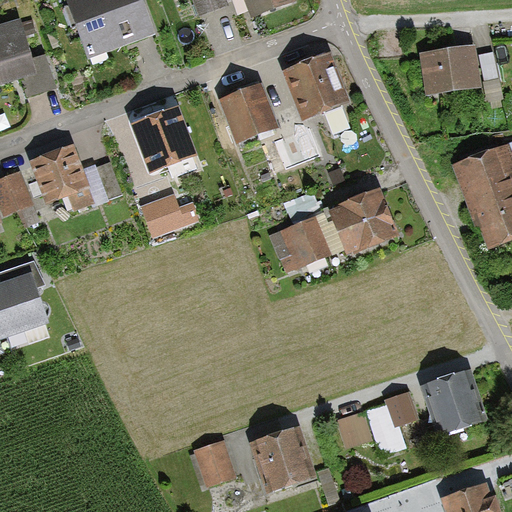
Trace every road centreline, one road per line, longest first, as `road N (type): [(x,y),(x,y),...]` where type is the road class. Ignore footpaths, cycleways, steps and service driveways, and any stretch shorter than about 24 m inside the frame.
road 1 (residential): [(339,22),(497,349)]
road 2 (residential): [(0,149),(339,22)]
road 3 (residential): [(238,438),(497,349)]
road 4 (residential): [(511,17),(339,22)]
